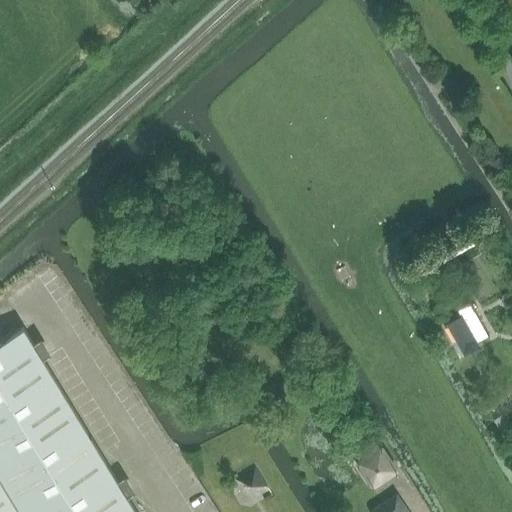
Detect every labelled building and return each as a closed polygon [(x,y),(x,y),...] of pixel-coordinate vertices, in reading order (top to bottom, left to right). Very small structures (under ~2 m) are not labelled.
[(52,293),(55,275),(32,271),(29,289),(52,293)] [(511,289),(502,295),(507,305),(511,301),(511,289)] [(461,316),(447,324),(464,353),(478,345),(477,342),(489,335),(470,301),(457,309),(461,316)] [(0,511),(136,511),(24,328),(0,342),(0,511)] [(407,511),(396,494),(371,511),(407,511)]
